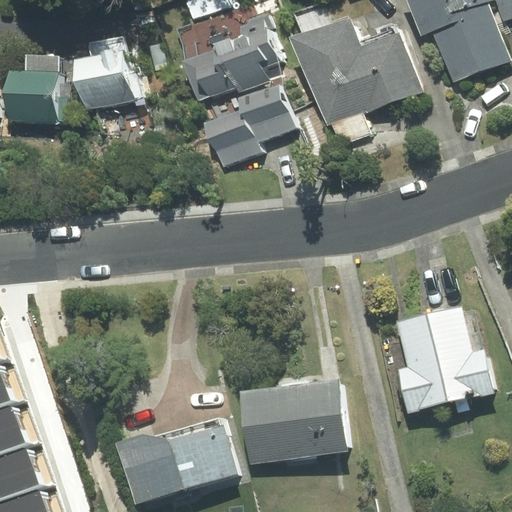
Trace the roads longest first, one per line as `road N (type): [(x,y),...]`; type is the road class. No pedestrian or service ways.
road 1 (unclassified): [(0,265),(363,226),(511,178)]
road 2 (unknown): [(51,288),(122,511)]
